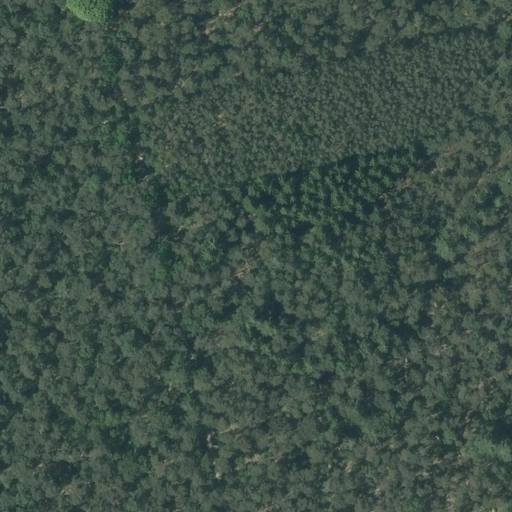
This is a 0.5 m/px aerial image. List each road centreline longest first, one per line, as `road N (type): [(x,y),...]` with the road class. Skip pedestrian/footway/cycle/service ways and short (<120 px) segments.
road 1 (unknown): [(363,511),(392,412),(396,282),(388,195),(484,68),(495,48),(496,13)]
road 2 (track): [(93,0),(150,188),(228,511)]
